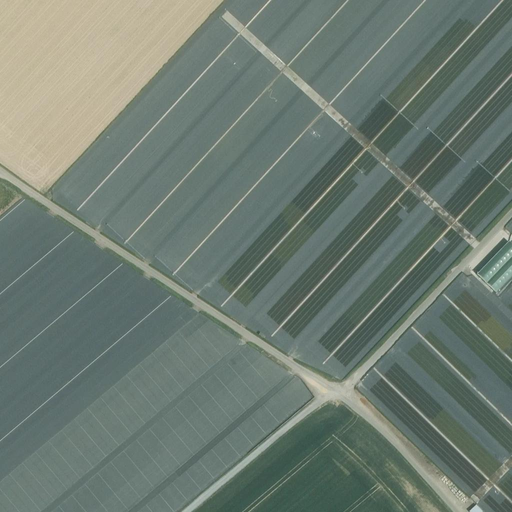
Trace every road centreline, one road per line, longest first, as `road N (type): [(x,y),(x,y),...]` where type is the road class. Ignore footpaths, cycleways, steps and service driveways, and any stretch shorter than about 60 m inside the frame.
road 1 (residential): [(0,172),(346,395),(511,217)]
road 2 (track): [(184,511),(330,389)]
road 3 (track): [(454,511),(346,395)]
